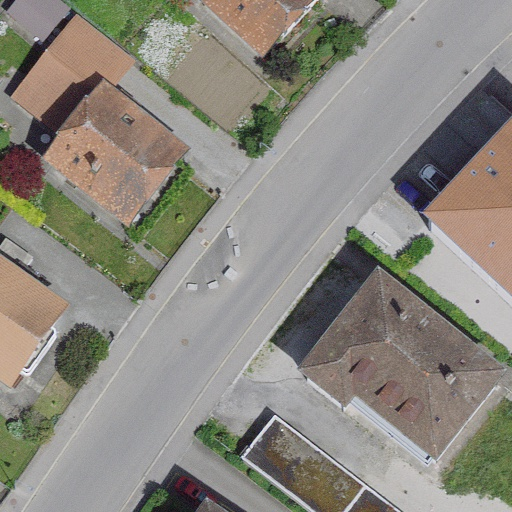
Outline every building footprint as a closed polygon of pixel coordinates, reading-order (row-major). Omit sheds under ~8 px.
[(7,111),(58,149),(33,181),(123,250),(185,167),(108,108),(136,72),(41,0),(22,0),(3,26),(47,59),(7,111)] [(203,0),(190,16),(258,75),(317,7),(309,0),(203,0)] [(511,147),(422,246),(511,327),(511,147)] [(62,327),(0,284),(0,404),(6,409),(62,327)] [(499,401),(369,299),(294,395),(345,435),(353,426),(431,487),(499,401)] [(370,511),(271,436),(241,474),(290,511),(370,511)]
